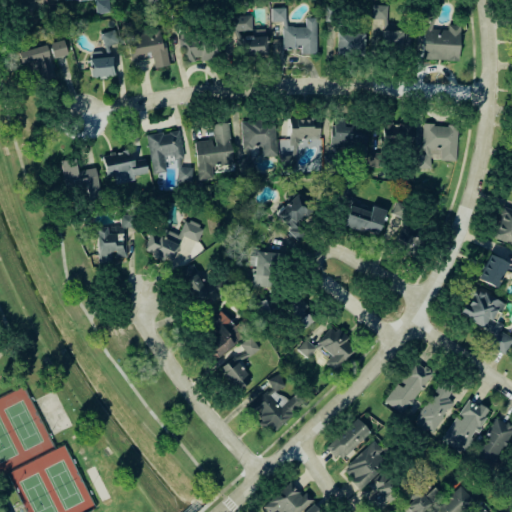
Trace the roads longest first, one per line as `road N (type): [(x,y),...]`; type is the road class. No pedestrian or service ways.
road 1 (residential): [(225,511),(374,371),(438,285),(472,206),(490,130),(489,0)]
road 2 (residential): [(494,92),(276,84),(79,119)]
road 3 (residential): [(397,345),(313,276),(319,255),(336,253),(428,302)]
road 4 (residential): [(268,472),(135,300)]
